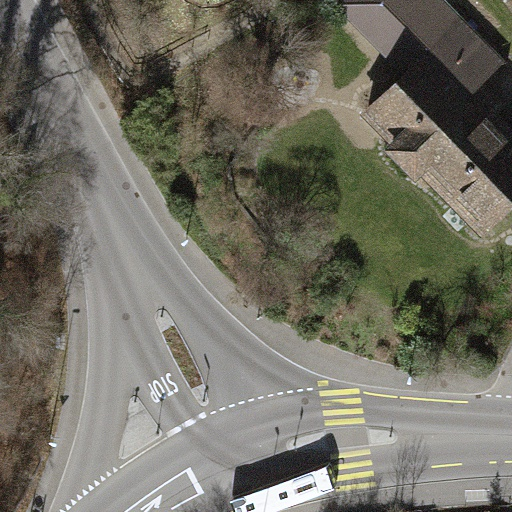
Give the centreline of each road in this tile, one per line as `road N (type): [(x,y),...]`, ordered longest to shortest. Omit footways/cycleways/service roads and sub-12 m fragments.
road 1 (residential): [(116,209),(116,334),(86,511)]
road 2 (residential): [(116,209),(232,471)]
road 3 (secondary): [(232,471),(302,444),(511,440)]
road 4 (residential): [(6,0),(116,209)]
